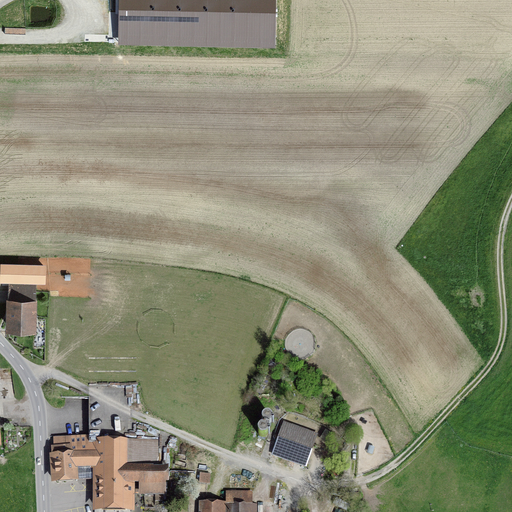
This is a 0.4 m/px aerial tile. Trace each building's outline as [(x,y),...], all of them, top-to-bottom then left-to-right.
[(276,0),(118,0),(118,46),(275,48),(276,0)] [(11,301),(10,328),(32,328),(33,286),(12,285),(11,301)] [(317,435),(284,423),(273,455),(306,466),(317,435)] [(76,479),(76,467),(89,467),(89,469),(100,469),(100,444),(89,444),(89,436),(54,437),(55,454),(52,454),(54,480),(57,480),(76,479)] [(100,444),(100,469),(100,508),(94,508),(94,511),(131,511),(132,508),(127,508),(128,491),(132,491),(132,481),(135,481),(135,487),(141,487),(141,494),(163,494),(163,482),(165,482),(165,469),(159,469),(159,440),(133,440),(133,443),(127,443),(127,444),(100,444)] [(251,506),(251,493),(227,492),(227,506),(204,505),(204,511),(256,511),(256,506),(251,506)]
